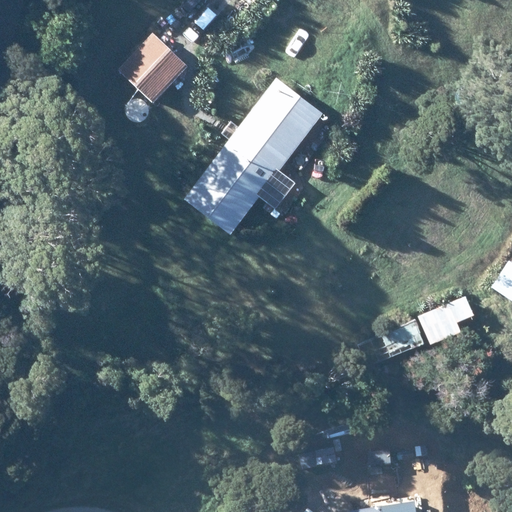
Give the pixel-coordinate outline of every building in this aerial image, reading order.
[(114,67),(149,99),(186,59),(151,27),(114,67)] [(183,195),(233,233),(327,113),(278,74),(183,195)] [(490,287),(511,301),(511,263),(507,260),(490,287)] [(418,316),(430,344),(461,331),(457,322),(475,315),(466,295),(418,316)] [(417,317),(358,340),(374,363),(415,348),(411,339),(423,334),(417,317)] [(416,511),(415,501),(345,509),(345,511),(416,511)]
